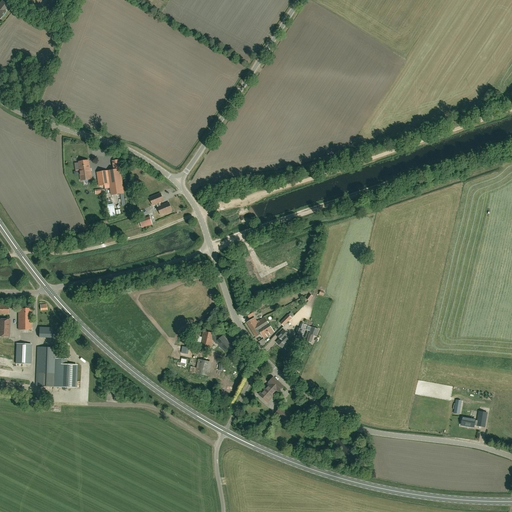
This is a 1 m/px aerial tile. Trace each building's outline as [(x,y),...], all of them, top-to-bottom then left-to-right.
[(49,0),(45,5),(53,12),(62,0),(49,0)] [(91,172),(90,172),(88,161),(79,162),(80,170),(79,170),(81,181),(92,179),(91,172)] [(108,171),(97,173),(99,186),(110,185),(108,171)] [(161,215),(172,211),(169,203),(161,206),(159,203),(163,201),(160,194),(150,198),(153,206),(156,204),(161,215)] [(140,221),(143,228),(152,225),(150,217),(140,221)] [(0,314),(8,315),(8,305),(0,304),(0,314)] [(31,330),(31,309),(18,308),(18,330),(31,330)] [(252,311),(247,314),(250,319),(255,316),(252,311)] [(289,314),(280,323),(284,326),(294,315),(291,312),(289,315),(289,314)] [(264,338),(274,332),(264,317),(257,322),(255,318),(247,323),(256,337),(261,334),(264,338)] [(0,319),(0,336),(9,336),(9,320),(0,319)] [(302,340),(308,325),(302,323),(299,328),(298,328),(296,333),(300,335),(298,339),(302,340)] [(52,328),(39,327),(39,337),(52,338),(52,328)] [(316,336),(318,329),(312,327),(307,341),(311,343),(313,335),(316,336)] [(282,348),(289,341),(286,337),(288,334),(284,330),(279,335),(281,337),(276,342),(282,348)] [(224,351),(231,345),(223,336),(218,340),(214,335),(214,334),(203,331),(200,346),(211,348),(213,340),(216,344),(217,343),(224,351)] [(16,364),(30,364),(31,344),(17,344),(16,364)] [(37,347),(37,373),(36,386),(56,387),(75,388),(76,365),(66,365),(67,359),(57,359),(58,348),(37,347)] [(200,360),(199,368),(202,369),(201,376),(208,377),(210,361),(200,360)] [(283,386),(273,377),(268,382),(269,383),(259,394),(268,402),(278,391),(278,392),(283,386)] [(275,414),(287,424),(294,416),(282,406),(275,414)] [(485,427),(487,413),(479,412),(477,421),(475,420),(475,419),(462,417),(461,425),(474,427),(474,425),(485,427)]
